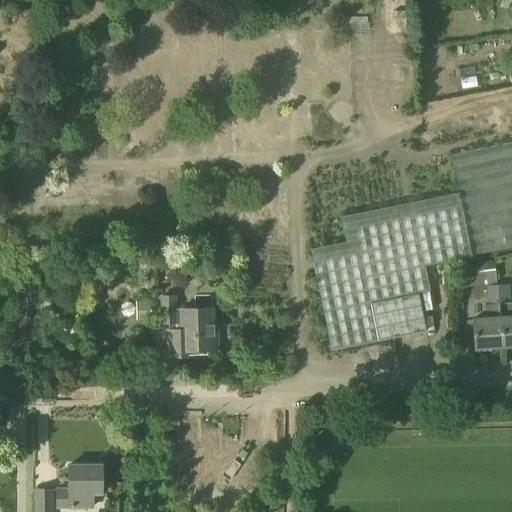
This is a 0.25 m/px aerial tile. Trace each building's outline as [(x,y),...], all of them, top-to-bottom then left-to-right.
[(511,141),(451,154),(461,204),(354,225),(359,250),(312,260),(330,349),(425,329),(418,292),(430,289),(424,265),(511,246),(511,141)] [(500,316),(497,285),(496,285),(494,263),(461,265),(463,286),(486,285),(487,303),(485,304),(485,317),(472,318),(474,349),(502,347),(500,316)] [(511,301),(510,302),(508,284),(497,285),(500,316),(502,347),(511,346),(511,301)] [(212,308),(180,309),(176,309),(176,294),(160,295),(161,323),(169,323),(169,330),(166,330),(167,351),(172,356),(192,356),(192,350),(213,350),(212,308)] [(68,465),(68,487),(55,487),(55,507),(68,507),(93,507),(92,493),(101,493),(101,465),(68,465)] [(53,511),(53,488),(35,488),(35,511),(53,511)]
